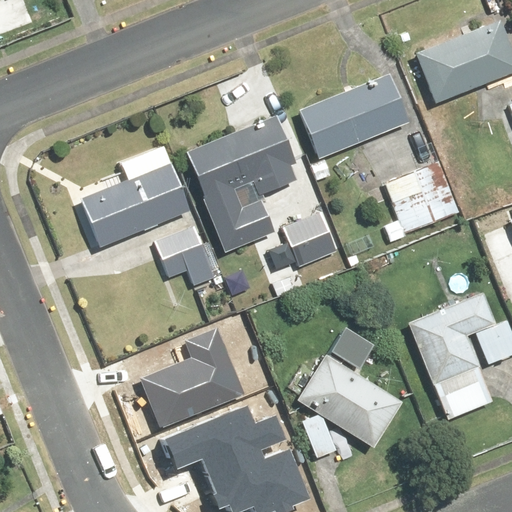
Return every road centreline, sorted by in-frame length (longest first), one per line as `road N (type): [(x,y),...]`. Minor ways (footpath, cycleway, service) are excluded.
road 1 (residential): [(0,111),(274,0)]
road 2 (residential): [(0,251),(107,511)]
